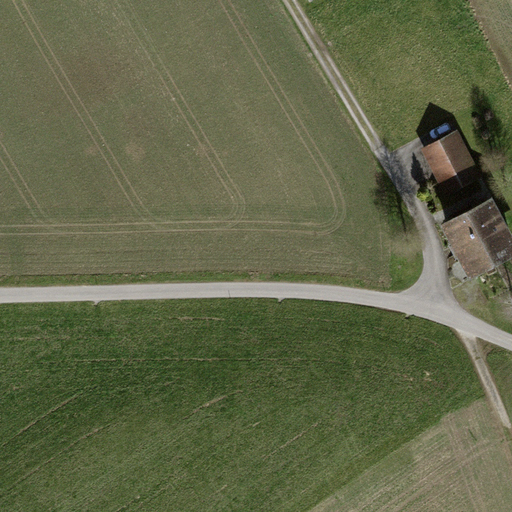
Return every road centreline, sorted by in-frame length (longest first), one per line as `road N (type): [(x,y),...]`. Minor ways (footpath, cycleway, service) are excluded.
road 1 (unclassified): [(511,337),(370,297),(0,294)]
road 2 (track): [(434,309),(438,242),(296,0)]
